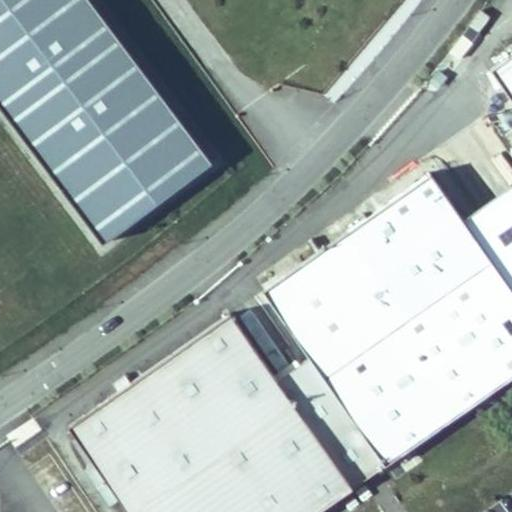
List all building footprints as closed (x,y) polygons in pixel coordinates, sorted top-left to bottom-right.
[(0,0),(0,105),(103,242),(211,160),(91,0),(0,0)] [(491,15),(480,7),(470,23),(481,31),(491,15)] [(511,94),(511,45),(489,61),(511,94)] [(231,310),(68,420),(129,511),(308,511),(511,375),(511,289),(463,217),(432,171),(263,285),(309,353),(275,376),(231,310)] [(511,180),(463,217),(511,289),(511,180)]
